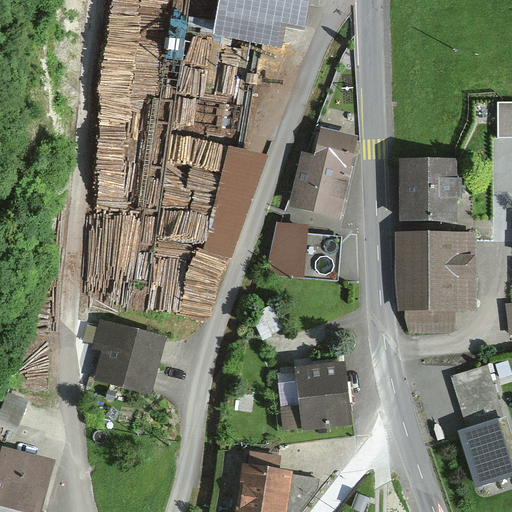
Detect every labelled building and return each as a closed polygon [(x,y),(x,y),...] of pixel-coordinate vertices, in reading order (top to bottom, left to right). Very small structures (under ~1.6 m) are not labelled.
[(219,0),(213,34),(282,48),(286,28),(305,31),(309,0),(219,0)] [(511,102),(498,102),(498,137),(511,137),(511,102)] [(358,137),(322,129),(315,155),(302,152),(288,208),(339,220),(358,137)] [(456,160),(400,159),(400,222),(455,222),(455,199),(461,199),(461,178),(456,178),(456,160)] [(356,235),(277,222),(264,275),(359,284),(356,235)] [(476,234),(397,234),(398,312),(477,312),(476,234)] [(182,346),(124,330),(109,383),(168,399),(182,346)] [(511,444),(487,366),(450,378),(467,429),(456,432),(474,489),(511,477),(511,444)] [(364,428),(357,370),(305,375),(311,433),(364,428)] [(9,497),(0,495),(0,511),(52,511),(62,475),(17,464),(9,497)] [(323,482),(260,468),(249,511),(306,511),(320,499),(323,482)]
